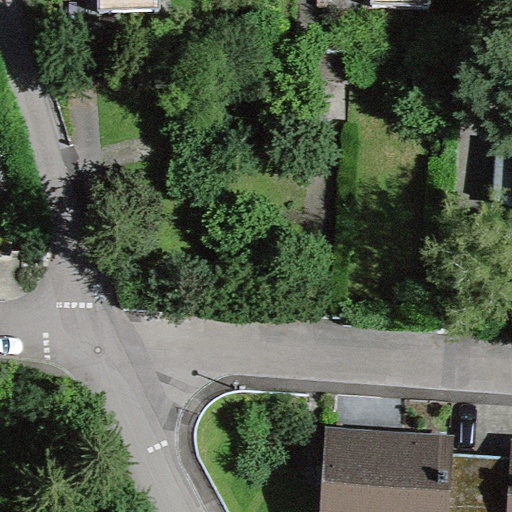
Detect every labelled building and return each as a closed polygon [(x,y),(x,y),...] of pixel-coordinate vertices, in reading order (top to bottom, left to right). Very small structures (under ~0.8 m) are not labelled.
[(99,13),(99,0),(60,0),(61,40),(102,39),(102,13),(99,13)] [(160,0),(99,0),(99,13),(102,13),(160,13),(160,0)] [(375,0),(375,9),(433,10),(432,0),(375,0)] [(357,22),(320,20),(318,74),(355,76),(357,22)] [(511,42),(464,40),(461,96),(511,98),(511,42)] [(511,202),(511,151),(503,151),(501,198),(511,202)] [(15,189),(0,188),(0,248),(13,249),(15,189)] [(330,437),(325,511),(446,511),(450,460),(451,444),(330,437)] [(450,460),(446,511),(480,511),(483,462),(450,460)] [(511,511),(511,463),(483,462),(480,511),(511,511)]
